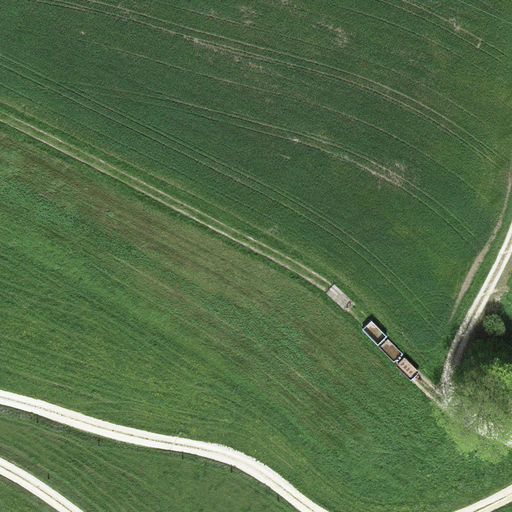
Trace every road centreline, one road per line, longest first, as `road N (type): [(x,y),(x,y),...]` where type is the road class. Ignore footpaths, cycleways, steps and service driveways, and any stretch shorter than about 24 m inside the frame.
road 1 (track): [(449,404),(328,284),(0,116)]
road 2 (track): [(511,236),(452,362),(449,404)]
